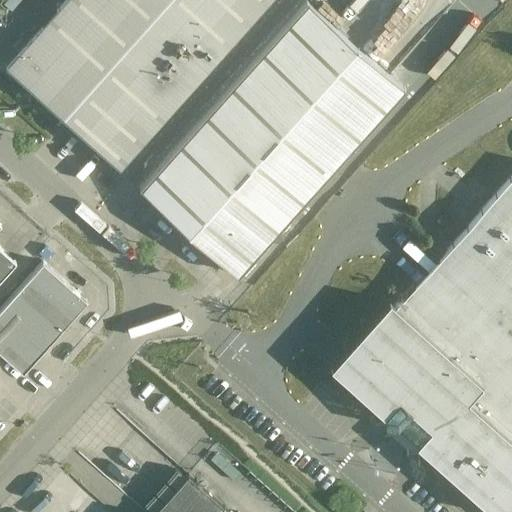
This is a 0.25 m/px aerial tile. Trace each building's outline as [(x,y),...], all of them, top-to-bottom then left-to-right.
[(64,0),(63,1),(4,67),(119,170),(267,1),(268,0),(64,0)] [(308,0),(303,0),(138,185),(237,273),(404,86),(308,0)] [(511,511),(511,175),(338,372),(386,414),(388,425),(398,425),(417,442),(494,511),(511,511)] [(0,278),(16,261),(0,246),(0,224),(1,224),(0,222),(0,278)] [(0,354),(21,374),(86,301),(42,262),(0,308),(0,354)] [(227,511),(187,475),(152,511),(227,511)]
